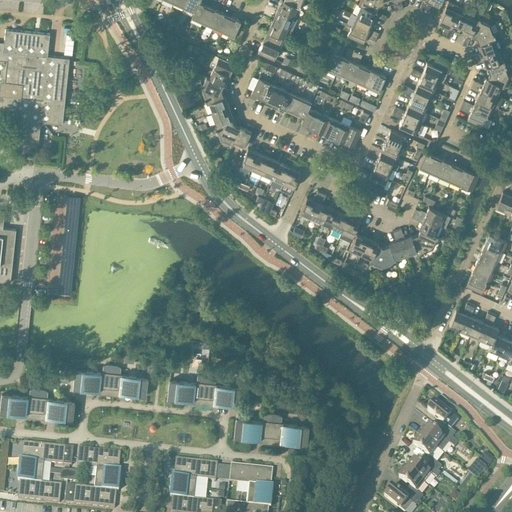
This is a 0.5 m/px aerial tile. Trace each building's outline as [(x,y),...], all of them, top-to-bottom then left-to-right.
[(186,0),(184,7),(194,11),(194,12),(199,1),(199,0),(186,0)] [(280,0),(277,9),(293,16),(297,6),(285,0),(280,0)] [(378,5),(384,3),(383,0),(359,0),(358,3),(361,5),(361,4),(375,11),(375,10),(378,5)] [(209,6),(199,1),(194,12),(194,11),(191,17),(202,22),(209,6)] [(446,6),(438,22),(449,27),(456,11),(459,6),(448,1),(446,6)] [(356,15),(372,22),(377,11),(375,10),(375,11),(361,4),(361,5),(356,15)] [(209,6),(202,22),(207,24),(204,29),(210,32),(212,26),(220,11),(209,6)] [(277,9),(272,19),(288,26),(292,28),(297,18),(293,16),(277,9)] [(212,26),(223,31),(230,15),(220,11),(212,26)] [(449,27),(460,31),(467,16),(456,11),(449,27)] [(230,15),(223,31),(234,36),(232,38),(238,41),(244,28),(238,26),(241,20),(230,15)] [(367,32),(372,22),(356,15),(351,25),(367,32)] [(467,16),(460,31),(471,36),(471,35),(470,35),(477,20),(467,16)] [(477,20),(470,35),(471,35),(476,37),(479,44),(495,38),(490,24),(489,25),(487,22),(478,17),(477,20)] [(272,19),(267,30),(283,37),(288,39),(293,28),(292,28),(288,26),(272,19)] [(362,43),(367,32),(351,25),(347,36),(362,43)] [(0,80),(3,81),(3,86),(1,86),(0,90),(2,90),(2,93),(2,95),(0,96),(0,116),(1,117),(17,119),(19,122),(18,134),(17,141),(20,141),(28,142),(33,143),(36,143),(39,143),(41,123),(44,121),(63,123),(67,92),(67,89),(70,60),(70,58),(48,56),(49,45),(50,34),(49,33),(47,33),(21,30),(5,29),(4,42),(0,41),(0,80)] [(267,30),(263,40),(278,47),(283,37),(267,30)] [(479,44),(477,44),(481,55),(498,49),(502,48),(498,37),(495,38),(479,44)] [(263,40),(258,51),(262,53),(273,58),(278,47),(263,40)] [(498,49),(481,55),(486,67),(487,66),(502,60),(498,49)] [(333,51),(322,74),(333,79),(336,72),(343,56),(333,51)] [(212,60),(209,66),(213,67),(214,67),(229,74),(234,63),(218,56),(216,62),(212,60)] [(343,56),(336,72),(346,77),(354,61),(343,56)] [(427,62),(422,73),(438,80),(437,80),(443,83),(448,73),(450,74),(453,67),(435,59),(432,64),(427,62)] [(502,60),(487,66),(489,72),(487,78),(501,84),(501,85),(504,86),(508,77),(507,74),(509,73),(503,59),(502,60)] [(354,61),(346,77),(357,81),(364,66),(354,61)] [(364,66),(357,81),(367,86),(375,70),(364,66)] [(214,67),(209,77),(209,78),(223,84),(224,85),(229,74),(214,67)] [(420,77),(417,83),(433,90),(437,80),(438,80),(422,73),(412,68),(410,72),(420,77)] [(378,91),(385,75),(375,70),(367,86),(378,91)] [(209,78),(209,77),(206,76),(202,85),(203,88),(202,89),(207,103),(209,102),(208,101),(223,96),(221,89),(223,84),(209,78)] [(251,93),(262,98),(269,82),(258,77),(251,93)] [(486,77),(481,88),(497,95),(497,94),(501,85),(501,84),(487,78),(486,77)] [(269,82),(262,98),(272,103),(279,87),(269,82)] [(433,90),(417,83),(412,94),(428,101),(433,90)] [(279,87),(272,103),(283,107),(290,92),(279,87)] [(481,88),(476,98),(492,105),(497,108),(502,97),(497,94),(497,95),(481,88)] [(300,96),(290,92),(283,107),(293,112),(300,96)] [(424,111),(428,101),(412,94),(408,104),(424,111)] [(209,102),(212,112),(229,106),(224,95),(223,96),(208,101),(209,102)] [(311,101),(300,96),(293,112),(303,117),(308,106),(308,107),(311,101)] [(476,98),(472,109),(487,116),(492,105),(476,98)] [(419,121),(424,111),(408,104),(403,114),(419,121)] [(212,112),(211,113),(215,123),(216,123),(231,117),(232,118),(233,117),(229,106),(212,112)] [(301,122),(312,127),(319,111),(308,107),(308,106),(303,117),(301,122)] [(472,109),(467,119),(482,126),(487,116),(472,109)] [(322,132),(329,116),(319,111),(312,127),(322,132)] [(403,114),(398,125),(414,132),(418,134),(423,123),(419,121),(403,114)] [(322,132),(333,136),(340,121),(329,116),(322,132)] [(216,123),(215,123),(220,137),(222,137),(223,140),(232,144),(233,141),(239,127),(234,124),(232,118),(231,117),(216,123)] [(340,121),(333,136),(343,141),(350,125),(340,121)] [(240,125),(239,127),(233,141),(244,146),(251,130),(240,125)] [(361,130),(350,125),(343,141),(354,146),(361,130)] [(385,139),(401,146),(406,135),(390,128),(385,139)] [(385,139),(381,149),(397,157),(401,146),(385,139)] [(251,168),(258,153),(247,148),(240,164),(251,168)] [(381,149),(376,160),(392,167),(397,169),(399,164),(394,162),(397,157),(381,149)] [(418,166),(429,171),(436,156),(425,151),(418,166)] [(262,173),(269,157),(258,153),(251,168),(262,173)] [(429,171),(440,176),(447,160),(436,156),(429,171)] [(262,173),(272,178),(279,162),(269,157),(262,173)] [(387,177),(392,167),(376,160),(372,170),(387,177)] [(440,176),(450,181),(457,165),(447,160),(440,176)] [(272,178),(269,184),(280,189),(282,182),(289,167),(279,162),(272,178)] [(450,181),(460,185),(467,170),(457,165),(450,181)] [(282,182),(280,189),(291,193),(293,187),(300,171),(289,167),(282,182)] [(382,188),(387,177),(372,170),(367,181),(372,184),(370,189),(387,197),(389,191),(382,188)] [(478,174),(467,170),(460,185),(471,190),(478,174)] [(506,211),(511,197),(511,195),(502,191),(495,206),(506,211)] [(310,217),(317,201),(306,196),(299,212),(310,217)] [(388,199),(385,204),(395,208),(398,203),(388,199)] [(310,217),(320,221),(328,206),(317,201),(310,217)] [(331,226),(338,210),(328,206),(320,221),(331,226)] [(424,217),(439,224),(445,227),(450,216),(428,206),(424,217)] [(0,281),(10,282),(11,273),(16,229),(3,227),(5,210),(0,209),(0,281)] [(333,227),(330,233),(338,237),(348,215),(338,210),(331,226),(333,227)] [(348,215),(338,237),(350,242),(359,220),(355,218),(354,216),(351,214),(348,215)] [(435,234),(439,224),(424,217),(419,228),(420,228),(435,235),(435,234)] [(437,235),(435,234),(435,235),(420,228),(418,234),(412,236),(411,236),(417,251),(416,251),(417,253),(431,248),(430,246),(433,245),(437,235)] [(360,254),(367,238),(357,233),(350,249),(360,254)] [(489,233),(484,243),(500,250),(505,240),(489,233)] [(406,255),(416,251),(417,251),(411,236),(412,236),(411,234),(400,239),(406,255)] [(378,243),(367,238),(360,254),(370,258),(371,258),(377,244),(378,244),(378,243)] [(395,259),(406,255),(400,239),(389,243),(389,244),(390,244),(395,259)] [(479,254),(495,261),(500,250),(484,243),(479,254)] [(396,260),(395,259),(390,244),(389,244),(383,246),(378,244),(377,244),(371,258),(370,258),(369,261),(378,265),(381,264),(382,266),(396,260)] [(479,254),(475,264),(490,271),(495,261),(479,254)] [(486,282),(490,271),(475,264),(470,275),(486,282)] [(481,292),(486,282),(470,275),(465,285),(481,292)] [(377,296),(380,292),(367,282),(364,286),(377,296)] [(449,325),(459,329),(466,314),(456,309),(449,325)] [(470,334),(477,318),(466,314),(459,329),(470,334)] [(477,318),(470,334),(480,339),(487,323),(477,318)] [(487,323),(480,339),(490,343),(495,333),(496,333),(498,328),(487,323)] [(506,338),(496,333),(495,333),(490,343),(488,349),(499,353),(506,338)] [(499,353),(509,358),(511,351),(511,340),(506,338),(499,353)] [(147,372),(159,373),(160,363),(148,362),(147,372)] [(160,363),(159,373),(170,374),(171,364),(160,363)] [(98,393),(109,395),(111,371),(110,370),(106,370),(103,371),(101,371),(100,373),(75,370),(73,388),(98,390),(98,393)] [(112,371),(111,371),(109,395),(119,396),(120,393),(145,395),(147,377),(122,375),(122,373),(120,373),(116,371),(112,371)] [(53,372),(52,381),(56,382),(68,383),(69,373),(67,373),(59,372),(57,372),(53,372)] [(193,403),(203,404),(206,380),(205,380),(201,380),(197,381),(195,381),(195,382),(169,380),(167,398),(193,400),(193,403)] [(207,380),(206,380),(203,404),(214,405),(214,402),(240,405),(242,387),(216,385),(216,383),(214,383),(210,381),(207,380)] [(247,392),(246,402),(257,403),(258,395),(258,393),(247,392)] [(36,418),(38,394),(37,394),(33,394),(29,395),(27,395),(27,396),(2,394),(0,408),(0,411),(25,414),(25,417),(36,418)] [(39,395),(38,394),(36,418),(46,419),(46,417),(72,419),(74,401),(48,399),(49,397),(46,397),(43,395),(39,395)] [(446,426),(442,431),(452,439),(452,438),(456,434),(451,430),(458,420),(435,402),(427,411),(446,426)] [(270,443),(272,419),(271,419),(267,419),(264,420),(261,420),(261,421),(236,418),(234,436),(259,439),(259,442),(270,443)] [(273,419),(272,419),(270,443),(280,444),(280,441),(306,444),(308,426),(282,423),(283,422),(280,422),(277,420),(273,419)] [(427,426),(420,435),(437,448),(437,449),(442,453),(449,444),(454,448),(458,443),(452,438),(452,439),(442,431),(439,435),(427,426)] [(437,448),(420,435),(413,445),(429,458),(436,449),(437,448)] [(17,470),(43,473),(44,463),(71,466),(73,448),(24,443),(22,460),(20,460),(20,462),(18,465),(17,469),(17,470)] [(95,478),(121,480),(121,476),(120,473),(120,470),(118,470),(120,453),(79,449),(77,467),(96,469),(95,478)] [(195,489),(196,479),(215,481),(217,463),(175,459),(175,468),(174,476),(172,476),(172,478),(170,482),(169,485),(169,487),(195,489)] [(438,472),(442,467),(432,459),(428,464),(438,472)] [(413,460),(406,469),(425,484),(432,475),(436,478),(440,474),(438,472),(428,464),(424,468),(413,460)] [(248,485),(247,495),(273,497),(273,496),(273,492),(272,489),(272,487),(271,486),(272,469),(231,465),(229,483),(248,485)] [(406,469),(398,478),(410,487),(406,491),(416,499),(419,502),(423,497),(417,493),(425,484),(406,469)] [(42,483),(43,473),(17,470),(17,471),(17,475),(18,479),(18,481),(20,481),(18,498),(60,503),(61,485),(42,483)] [(121,480),(95,478),(94,488),(67,485),(65,503),(114,508),(116,491),(118,491),(118,489),(120,486),(121,482),(121,480)] [(195,489),(169,487),(169,491),(170,495),(170,497),(171,497),(169,511),(220,511),(221,502),(213,501),(194,499),(195,489)] [(391,487),(384,496),(403,511),(406,511),(412,504),(416,506),(419,502),(416,499),(406,491),(403,496),(391,487)] [(273,497),(247,495),(246,505),(227,502),(225,511),(267,511),(268,508),(270,508),(270,506),(272,502),(273,498),(273,497)]
